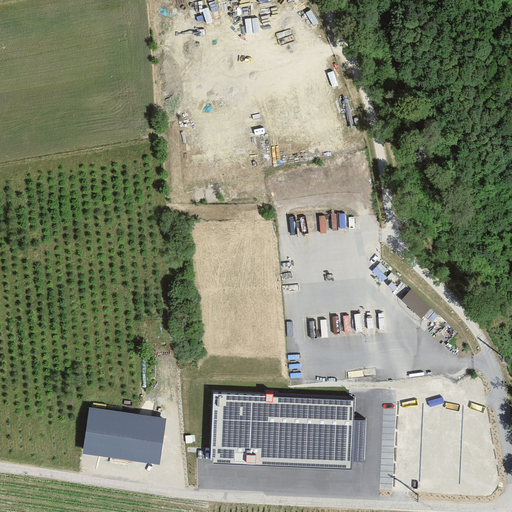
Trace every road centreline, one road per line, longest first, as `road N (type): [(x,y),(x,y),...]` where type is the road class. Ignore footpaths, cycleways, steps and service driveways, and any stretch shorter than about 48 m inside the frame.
road 1 (unclassified): [(511,504),(187,494),(0,464)]
road 2 (track): [(394,236),(379,141),(319,0)]
